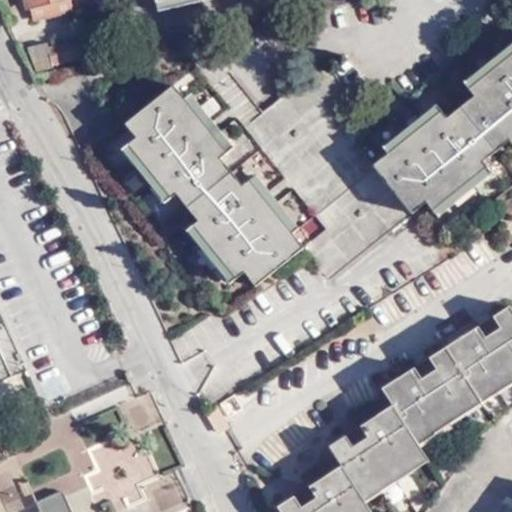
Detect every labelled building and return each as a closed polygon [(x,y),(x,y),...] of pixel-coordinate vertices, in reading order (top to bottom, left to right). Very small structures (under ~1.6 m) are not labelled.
[(75,9),(72,0),(46,0),(27,4),(30,19),(75,9)] [(156,0),(161,20),(199,10),(241,0),(156,0)] [(29,47),(34,71),(51,67),(50,64),(118,48),(116,39),(124,38),(123,33),(47,49),(46,43),(29,47)] [(459,110),(501,164),(511,154),(511,52),(493,67),(465,90),(473,100),(459,110)] [(179,100),(171,88),(120,123),(131,136),(115,147),(158,201),(170,193),(182,205),(226,172),(211,158),(227,145),(208,122),(188,95),(179,100)] [(501,164),(459,110),(450,118),(440,108),(412,131),(383,156),(390,165),(378,176),(412,216),(419,225),(432,214),(442,223),(494,184),(487,176),(501,164)] [(239,271),(250,282),(295,247),(285,235),(288,230),(272,212),(245,182),(237,185),(226,172),(182,205),(194,219),(181,229),(222,282),(239,271)] [(408,255),(395,260),(404,282),(417,277),(408,255)] [(410,434),(511,368),(511,313),(506,305),(490,315),(494,321),(483,328),(479,322),(425,357),(429,363),(418,370),(415,364),(380,386),(390,403),(358,424),(360,428),(346,437),(344,433),(325,445),(337,464),(307,484),(311,489),(295,500),(291,494),(275,504),(279,511),(369,511),(362,501),(357,493),(422,451),(416,442),(410,434)] [(479,322),(483,328),(494,321),(490,315),(479,322)] [(0,388),(22,380),(0,321),(0,388)] [(429,363),(425,357),(415,364),(418,370),(429,363)] [(511,368),(410,434),(416,442),(429,433),(428,432),(445,421),(446,423),(463,411),(462,410),(493,390),(494,390),(510,381),(509,379),(511,376),(511,368)] [(360,428),(358,424),(344,433),(346,437),(360,428)] [(160,473),(184,465),(177,443),(153,451),(160,473)] [(427,459),(422,451),(357,493),(362,501),(427,459)] [(291,494),(295,500),(311,489),(307,484),(291,494)] [(62,511),(54,492),(21,506),(23,511),(62,511)]
